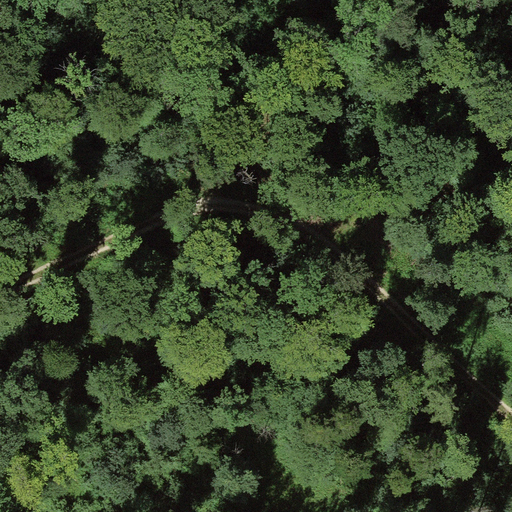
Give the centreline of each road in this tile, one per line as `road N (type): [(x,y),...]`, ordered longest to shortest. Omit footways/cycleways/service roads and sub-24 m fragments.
road 1 (track): [(511,425),(378,291),(304,231),(227,199),(258,75),(350,0)]
road 2 (track): [(227,199),(152,221),(0,294)]
road 3 (track): [(246,115),(192,60),(101,0)]
road 4 (track): [(124,511),(0,375)]
